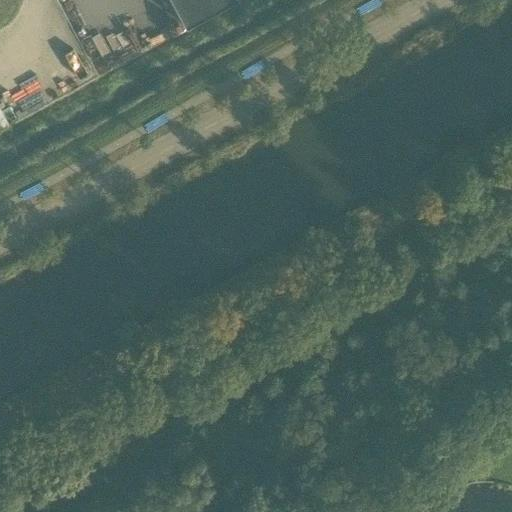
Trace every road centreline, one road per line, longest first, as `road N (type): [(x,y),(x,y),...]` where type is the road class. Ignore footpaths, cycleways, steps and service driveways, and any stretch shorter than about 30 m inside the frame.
road 1 (track): [(0,446),(511,161)]
road 2 (unclassified): [(0,239),(437,0)]
